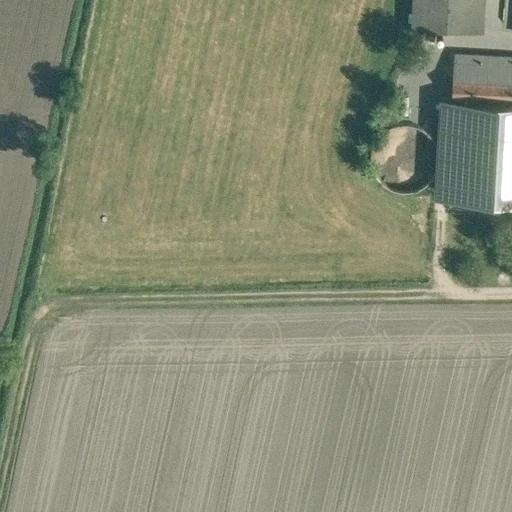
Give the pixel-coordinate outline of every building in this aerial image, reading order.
[(413,0),(412,29),(482,33),(483,0),(413,0)] [(475,56),(454,54),(451,100),(472,101),(475,56)] [(511,57),(475,56),(472,101),(471,122),(511,124),(511,57)] [(511,124),(471,122),(472,101),(451,100),(440,99),(438,138),(443,147),(444,157),(443,167),(436,179),(435,195),(511,199),(511,124)] [(443,167),(444,157),(443,147),(438,138),(431,131),(423,126),(413,124),(403,124),(394,128),(386,134),(380,142),(377,151),(376,161),(379,171),(384,179),(391,186),(400,190),(410,192),(420,190),(429,186),(436,179),(443,167)]
